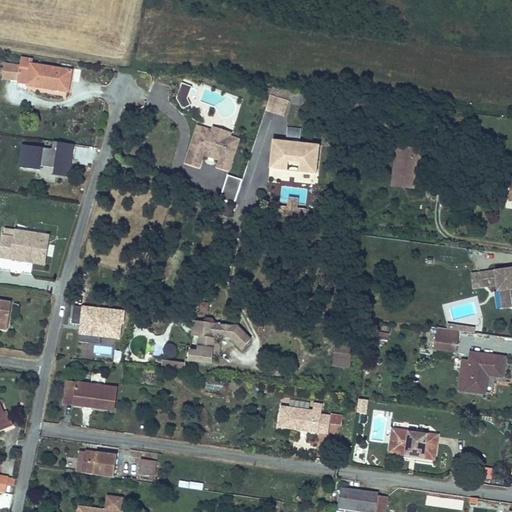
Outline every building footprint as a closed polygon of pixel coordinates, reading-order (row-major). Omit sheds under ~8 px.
[(68,92),(72,71),(32,64),(32,60),(22,58),(20,65),(5,63),(4,68),(0,67),(0,75),(3,76),(3,78),(18,81),(18,83),(28,84),(28,86),(68,92)] [(183,82),(177,96),(182,107),(190,103),(187,96),(191,86),(183,82)] [(286,115),(292,90),(271,85),(265,111),(286,115)] [(229,171),(239,140),(231,137),(227,139),(213,134),(211,131),(198,126),(191,149),(186,163),(199,168),(204,154),(207,154),(211,152),(215,154),(216,157),(220,159),(218,167),(229,171)] [(300,136),(300,127),(288,127),(287,135),(300,136)] [(316,174),(320,146),(284,141),(273,140),(271,156),(270,169),(287,171),(288,162),(300,163),(299,172),(316,174)] [(71,168),(73,150),(73,144),(56,142),(56,148),(42,146),(23,144),(20,167),(40,170),(40,165),(54,166),(53,173),(70,175),(71,168)] [(414,168),(414,167),(417,164),(417,161),(420,161),(421,150),(397,147),(392,186),(414,188),(416,168),(414,168)] [(241,179),(229,175),(221,197),(233,202),(241,179)] [(289,210),(305,212),(306,208),(297,206),(299,198),(291,196),(289,210)] [(44,264),(49,236),(16,231),(15,238),(3,236),(0,257),(12,259),(13,253),(34,256),(32,262),(44,264)] [(32,262),(34,256),(13,253),(12,259),(32,262)] [(511,268),(471,274),(473,286),(478,285),(478,288),(497,285),(498,291),(500,291),(507,290),(509,308),(511,307),(511,268)] [(509,308),(507,290),(500,291),(503,309),(509,308)] [(0,328),(7,330),(12,303),(0,301),(0,328)] [(122,309),(81,304),(81,306),(79,325),(78,334),(99,337),(119,339),(121,323),(123,323),(125,309),(122,309)] [(79,325),(81,306),(73,305),(71,324),(79,325)] [(355,320),(354,307),(343,308),(344,321),(355,320)] [(219,354),(220,344),(214,344),(215,336),(220,337),(222,324),(215,323),(203,322),(194,321),(192,336),(199,337),(198,352),(190,351),(189,361),(211,364),(213,354),(219,354)] [(250,340),(237,326),(222,324),(220,337),(231,338),(241,349),(250,340)] [(456,352),(457,338),(443,336),(444,329),(437,328),(435,349),(456,352)] [(457,338),(458,331),(454,330),(449,329),(444,329),(443,336),(457,338)] [(387,341),(388,333),(379,332),(378,340),(387,341)] [(99,337),(78,334),(77,341),(99,344),(99,337)] [(350,368),(353,342),(336,339),(333,365),(350,368)] [(502,377),(505,358),(470,353),(469,361),(465,391),(485,394),(487,375),(502,377)] [(184,363),(163,359),(162,366),(183,370),(184,363)] [(465,391),(469,361),(463,360),(459,390),(465,391)] [(114,410),(117,388),(67,382),(64,403),(75,405),(76,401),(91,403),(91,407),(114,410)] [(328,435),(331,416),(321,414),(323,404),(313,403),(313,411),(281,406),(278,428),(302,431),(302,428),(306,429),(306,432),(328,435)] [(372,412),(368,407),(363,411),(367,416),(372,412)] [(0,413),(0,431),(13,426),(7,411),(4,412),(0,413)] [(434,456),(437,436),(393,430),(389,453),(410,456),(411,450),(414,451),(414,453),(434,456)] [(434,456),(414,453),(414,451),(411,450),(410,456),(434,459),(434,456)] [(114,478),(117,456),(80,451),(77,472),(84,473),(83,474),(114,478)] [(154,476),(156,462),(141,460),(139,474),(154,476)] [(7,485),(9,478),(9,477),(0,475),(0,491),(6,493),(7,485)] [(14,486),(16,479),(9,478),(7,485),(14,486)] [(202,490),(204,484),(191,482),(190,488),(202,490)] [(384,511),(387,497),(378,496),(378,493),(341,488),(338,509),(356,511),(384,511)] [(118,511),(120,511),(122,499),(107,496),(106,510),(118,511)]
